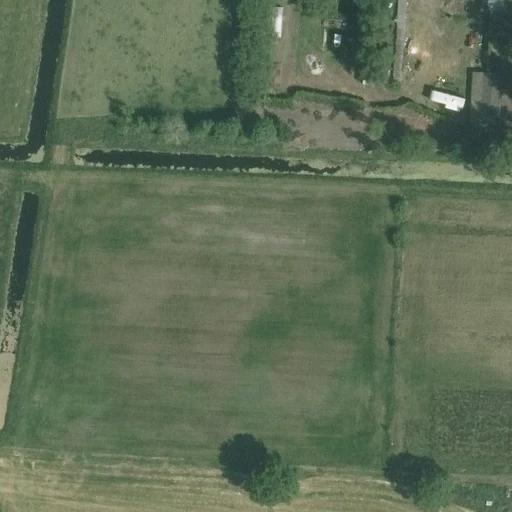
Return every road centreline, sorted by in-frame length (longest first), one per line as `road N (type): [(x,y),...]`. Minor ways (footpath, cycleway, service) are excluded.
road 1 (track): [(511,479),(0,451)]
road 2 (track): [(511,192),(0,171)]
road 3 (track): [(11,452),(62,143)]
road 4 (track): [(387,186),(374,472)]
